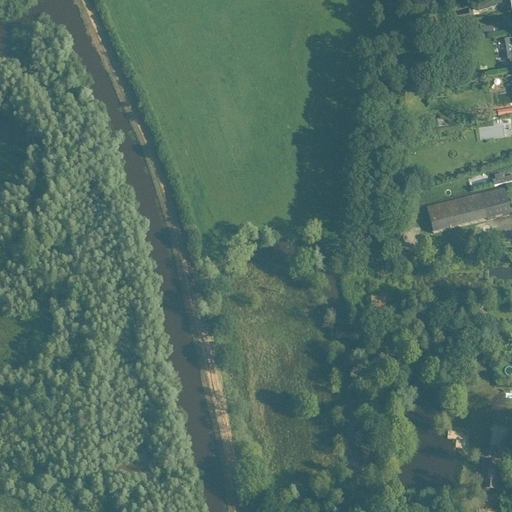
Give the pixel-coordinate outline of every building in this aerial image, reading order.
[(478,10),(500,4),(498,0),(480,0),(476,1),(478,10)] [(505,26),(483,29),(483,30),(470,31),(471,38),(484,36),(484,37),(506,34),(505,26)] [(410,66),(410,80),(423,80),(423,72),(432,72),(432,63),(423,63),(423,66),(410,66)] [(496,99),(511,98),(511,90),(496,90),(496,99)] [(511,116),(511,109),(492,113),(493,119),(506,117),(508,117),(511,116)] [(482,127),(484,134),(496,131),(494,124),(482,127)] [(511,176),(490,182),(492,188),(511,183),(511,176)] [(424,183),(425,196),(440,195),(439,182),(424,183)] [(426,209),(433,234),(511,214),(504,189),(426,209)] [(385,311),(385,297),(371,297),(371,311),(385,311)] [(499,462),(485,461),(483,492),(497,493),(499,462)]
